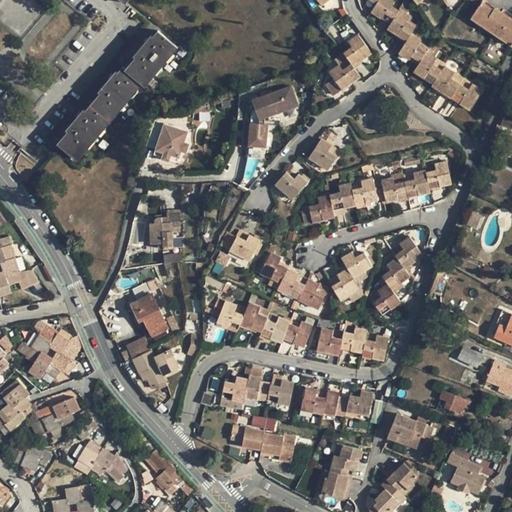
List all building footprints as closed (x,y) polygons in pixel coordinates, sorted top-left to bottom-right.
[(369,0),(376,4),(371,12),(390,24),(387,29),(406,40),(398,54),(417,66),(413,71),(433,84),(431,86),(469,111),(482,91),(444,67),(445,65),(425,53),(428,49),(419,43),(421,40),(411,34),(415,27),(406,22),(410,16),(399,10),(390,5),(393,0),(392,0),(369,0)] [(481,3),(470,19),(511,47),(511,46),(511,15),(507,12),(505,15),(487,3),(486,6),(481,3)] [(135,58),(125,70),(141,83),(144,86),(177,47),(158,31),(153,37),(152,35),(134,56),(135,58)] [(371,53),(357,35),(348,42),(343,45),(347,50),(343,54),(347,58),(353,67),(362,61),(371,53)] [(347,58),(343,54),(333,61),(337,66),(347,58)] [(353,67),(347,58),(337,66),(328,72),(332,77),(324,82),(335,96),(342,90),(360,77),(355,69),(353,67)] [(362,61),(353,67),(355,69),(363,63),(362,61)] [(91,105),(110,121),(141,83),(125,70),(122,67),(118,73),(116,71),(98,92),(100,94),(91,105)] [(291,88),(252,102),(255,111),(259,122),(267,119),(298,108),(291,88)] [(376,116),(383,98),(374,94),(366,112),(376,116)] [(209,100),(197,105),(199,112),(202,111),(202,112),(209,112),(209,100)] [(57,143),(77,160),(110,121),(91,105),(86,111),(84,110),(66,130),(68,132),(57,143)] [(259,122),(255,111),(251,113),(250,126),(259,126),(259,122)] [(511,115),(505,114),(501,125),(511,129),(511,115)] [(187,131),(163,124),(153,155),(161,157),(163,153),(170,155),(169,160),(177,162),(180,152),(181,152),(184,143),(183,142),(187,131)] [(259,126),(250,126),(248,148),(262,149),(265,149),(267,126),(259,126)] [(324,134),(321,139),(328,143),(331,139),(324,134)] [(321,139),(308,158),(327,171),(338,154),(330,148),(331,145),(328,143),(321,139)] [(262,149),(248,148),(248,160),(260,161),(262,149)] [(161,157),(161,159),(168,161),(169,160),(170,155),(163,153),(161,157)] [(319,204),(322,220),(335,217),(333,211),(385,199),(386,203),(430,193),(430,192),(429,189),(440,186),(451,184),(447,162),(424,167),(425,171),(413,174),(412,168),(402,170),(402,174),(392,175),(393,178),(381,181),(383,189),(375,191),(373,178),(360,181),(362,188),(352,190),(351,183),(338,186),(340,193),(317,198),(319,204)] [(289,169),(286,173),(294,180),(296,176),(289,169)] [(286,173),(275,184),(292,200),(308,183),(298,174),(296,176),(294,180),(286,173)] [(309,206),(312,222),(322,220),(319,204),(309,206)] [(308,207),(300,208),(304,224),(311,223),(308,207)] [(467,209),(461,222),(475,228),(481,214),(467,209)] [(162,218),(162,224),(180,223),(182,223),(181,211),(167,212),(167,217),(162,218)] [(159,244),(159,249),(173,248),(172,233),(181,233),(180,223),(162,224),(162,218),(157,218),(156,218),(154,220),(154,222),(154,224),(155,244),(159,244)] [(239,230),(236,236),(245,241),(249,235),(239,230)] [(221,247),(229,251),(236,236),(228,233),(221,247)] [(236,236),(229,251),(249,261),(252,254),(258,243),(260,241),(249,235),(245,241),(236,236)] [(373,302),(382,315),(400,303),(391,290),(410,277),(404,269),(422,255),(410,238),(399,245),(403,250),(395,256),(397,259),(387,266),(390,270),(382,276),(383,278),(387,284),(377,291),(381,296),(373,302)] [(262,246),(258,243),(252,254),(256,256),(262,246)] [(271,244),(268,250),(278,255),(281,249),(271,244)] [(0,288),(9,285),(22,281),(19,272),(24,270),(20,258),(16,259),(11,245),(1,248),(0,245),(0,288)] [(391,250),(395,256),(403,250),(399,245),(391,250)] [(164,262),(182,261),(181,252),(163,254),(164,262)] [(332,286),(340,300),(349,294),(359,289),(353,278),(372,266),(364,252),(355,257),(352,252),(341,259),(348,270),(337,275),(340,281),(332,286)] [(270,253),(260,273),(281,283),(278,289),(309,305),(316,290),(318,285),(287,269),(288,268),(279,263),(281,258),(270,253)] [(25,272),(32,286),(41,282),(32,271),(25,272)] [(329,280),(332,286),(340,281),(337,275),(329,280)] [(368,297),(373,302),(381,296),(377,291),(387,284),(383,278),(378,282),(374,287),(368,297)] [(9,285),(0,288),(0,296),(11,292),(9,285)] [(316,290),(325,294),(327,289),(318,285),(316,290)] [(363,295),(359,289),(349,294),(352,301),(363,295)] [(318,309),(325,294),(316,290),(309,305),(318,309)] [(154,338),(158,339),(166,335),(169,330),(152,295),(131,304),(139,322),(144,320),(151,334),(154,338)] [(217,319),(224,299),(218,297),(210,317),(217,319)] [(225,302),(217,322),(238,330),(240,324),(252,328),(258,313),(260,308),(249,303),(244,315),(234,311),(236,306),(225,302)] [(495,334),(493,337),(511,344),(511,314),(502,311),(493,333),(495,334)] [(258,313),(252,328),(261,332),(267,318),(268,317),(258,313)] [(261,332),(260,335),(282,343),(284,339),(303,347),(312,326),(301,322),(299,327),(290,324),(290,322),(278,317),(276,322),(267,318),(261,332)] [(422,321),(416,336),(428,340),(434,326),(422,321)] [(38,377),(39,374),(41,372),(42,373),(44,370),(49,373),(57,377),(61,370),(63,370),(69,359),(61,354),(69,342),(60,336),(61,335),(55,331),(47,325),(40,335),(33,347),(24,341),(19,348),(28,354),(27,356),(36,361),(32,368),(30,371),(38,377)] [(58,327),(55,331),(61,335),(60,336),(69,342),(73,337),(58,327)] [(321,329),(316,351),(339,356),(340,348),(342,339),(332,338),(333,331),(321,329)] [(353,334),(350,350),(363,353),(362,356),(384,360),(388,338),(366,334),(367,331),(354,329),(353,334)] [(342,339),(340,348),(350,350),(353,334),(343,332),(342,339)] [(193,346),(190,352),(198,356),(203,345),(204,333),(193,334),(193,346)] [(128,347),(134,359),(152,350),(146,338),(128,347)] [(0,373),(10,363),(3,357),(7,353),(0,347),(0,373)] [(463,347),(458,358),(477,367),(482,356),(463,347)] [(152,350),(134,359),(142,373),(144,372),(146,371),(151,378),(155,387),(169,381),(165,374),(177,368),(180,365),(172,348),(156,357),(152,350)] [(499,386),(498,391),(511,396),(511,375),(503,373),(506,366),(494,362),(487,381),(499,386)] [(273,374),(272,383),(281,385),(281,381),(283,376),(273,374)] [(225,381),(222,397),(244,402),(245,397),(267,401),(267,400),(271,383),(261,381),(261,378),(249,375),(248,380),(236,378),(235,383),(225,381)] [(18,381),(14,385),(24,399),(26,398),(29,395),(18,381)] [(281,385),(277,402),(289,405),(294,383),(281,381),(281,385)] [(271,383),(267,400),(277,402),(281,385),(272,383),(271,383)] [(5,424),(11,432),(18,426),(17,425),(26,418),(22,412),(25,410),(29,414),(33,410),(30,407),(32,405),(26,398),(24,399),(14,385),(2,394),(10,404),(0,411),(0,413),(7,423),(5,424)] [(305,388),(301,410),(312,412),(316,396),(317,391),(305,388)] [(317,391),(316,396),(326,398),(327,391),(317,389),(317,391)] [(326,398),(323,413),(334,415),(335,411),(338,397),(339,393),(327,391),(326,398)] [(338,397),(335,411),(346,413),(346,411),(369,416),(372,394),(361,391),(360,397),(350,395),(349,398),(338,397)] [(446,402),(444,408),(462,415),(464,408),(471,411),(474,402),(444,391),(441,399),(446,402)] [(204,393),(201,404),(210,406),(214,396),(204,393)] [(316,396),(312,412),(323,414),(323,413),(326,398),(316,396)] [(38,422),(44,434),(63,426),(60,419),(79,409),(74,399),(68,402),(67,401),(54,407),(54,405),(40,411),(44,419),(41,421),(36,415),(27,425),(28,427),(38,422)] [(396,415),(387,438),(407,446),(412,434),(421,438),(426,426),(396,415)] [(275,420),(267,419),(264,430),(273,432),(275,420)] [(77,433),(84,441),(99,427),(94,421),(77,433)] [(233,426),(231,440),(243,441),(242,447),(250,448),(250,447),(262,448),(261,450),(272,451),(272,453),(279,455),(279,460),(291,462),(296,437),(284,434),(283,437),(264,433),(264,431),(233,426)] [(432,428),(426,426),(421,438),(428,440),(432,428)] [(412,434),(407,446),(416,450),(421,438),(412,434)] [(106,470),(119,482),(124,476),(123,474),(128,471),(117,453),(115,456),(104,449),(91,441),(81,459),(92,467),(97,460),(108,467),(106,470)] [(39,464),(46,466),(51,453),(24,443),(16,462),(37,470),(39,464)] [(337,444),(332,465),(335,465),(337,456),(339,456),(340,452),(342,445),(337,444)] [(345,454),(339,474),(345,475),(346,469),(354,471),(357,457),(359,458),(361,451),(342,445),(340,452),(345,454)] [(456,446),(448,462),(458,466),(451,482),(459,485),(471,490),(479,494),(485,478),(478,474),(474,472),(477,465),(468,461),(471,453),(456,446)] [(164,471),(168,476),(176,469),(158,449),(150,456),(164,471)] [(332,465),(330,472),(339,474),(345,454),(340,452),(339,456),(337,456),(335,465),(332,465)] [(409,469),(411,467),(406,461),(403,463),(409,469)] [(330,472),(332,465),(325,463),(324,470),(330,472)] [(418,473),(411,467),(409,469),(403,463),(395,471),(393,470),(387,475),(389,477),(381,485),(385,489),(391,495),(397,490),(404,482),(406,484),(418,473)] [(176,482),(178,485),(185,479),(176,469),(168,476),(164,471),(157,478),(167,489),(176,482)] [(325,478),(321,492),(332,496),(339,474),(330,472),(328,479),(325,478)] [(339,474),(332,496),(345,499),(347,492),(343,491),(347,476),(345,475),(339,474)] [(412,484),(410,481),(406,484),(404,482),(397,490),(401,494),(412,484)] [(0,485),(0,502),(3,505),(11,493),(0,485)] [(470,494),(471,490),(459,485),(457,488),(470,494)] [(69,499),(54,502),(55,511),(93,511),(92,499),(93,499),(90,486),(67,489),(69,499)] [(391,495),(385,489),(374,499),(377,502),(368,510),(369,511),(386,511),(397,502),(399,505),(405,498),(401,494),(397,490),(391,495)] [(172,511),(160,502),(152,511),(153,511),(172,511)] [(390,511),(399,505),(397,502),(386,511),(390,511)]
